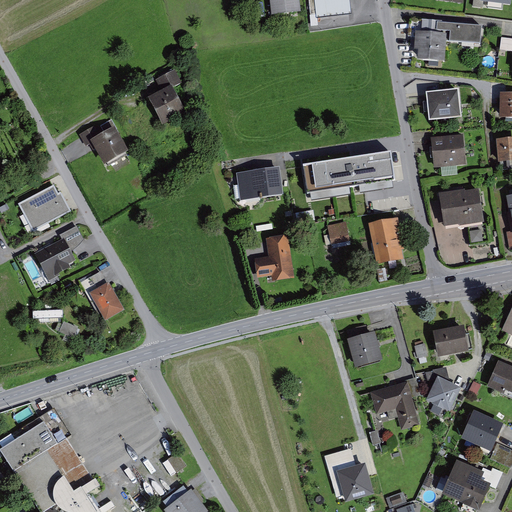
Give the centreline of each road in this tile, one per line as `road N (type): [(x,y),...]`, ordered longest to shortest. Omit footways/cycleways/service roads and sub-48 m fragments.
road 1 (residential): [(162,350),(0,48)]
road 2 (residential): [(439,285),(388,0)]
road 3 (secondary): [(162,350),(439,285)]
road 4 (residential): [(145,354),(233,511)]
road 5 (secondary): [(0,400),(145,354)]
